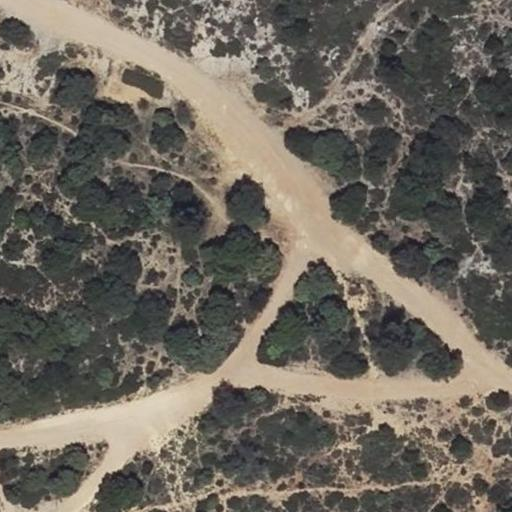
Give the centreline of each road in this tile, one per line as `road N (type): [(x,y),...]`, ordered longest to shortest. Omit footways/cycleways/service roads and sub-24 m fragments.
road 1 (track): [(28,0),(155,57),(281,164),(310,231),(289,285),(227,378)]
road 2 (track): [(511,386),(365,390),(227,378),(148,416)]
road 3 (track): [(310,231),(377,267),(467,339),(504,382)]
road 4 (track): [(0,437),(148,416)]
road 5 (track): [(148,416),(67,511)]
